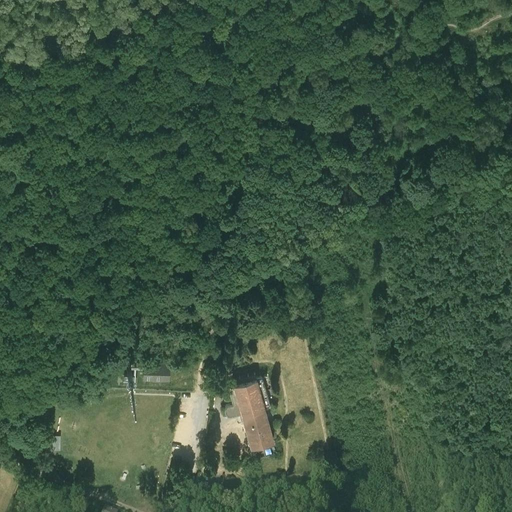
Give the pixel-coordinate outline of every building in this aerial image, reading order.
[(175,377),(175,369),(152,369),(152,378),(175,377)] [(136,375),(123,374),(123,382),(135,383),(136,375)] [(263,375),(229,384),(234,403),(228,404),(227,406),(226,407),(226,408),(226,409),(226,411),(227,412),(228,413),(229,415),(231,415),(243,412),(252,445),(275,439),(265,406),(271,405),(263,375)] [(11,395),(17,407),(28,402),(23,390),(11,395)] [(59,433),(48,433),(48,449),(59,449),(59,433)] [(264,449),(253,452),(254,457),(265,454),(264,449)] [(326,475),(323,460),(302,463),(305,479),(326,475)]
